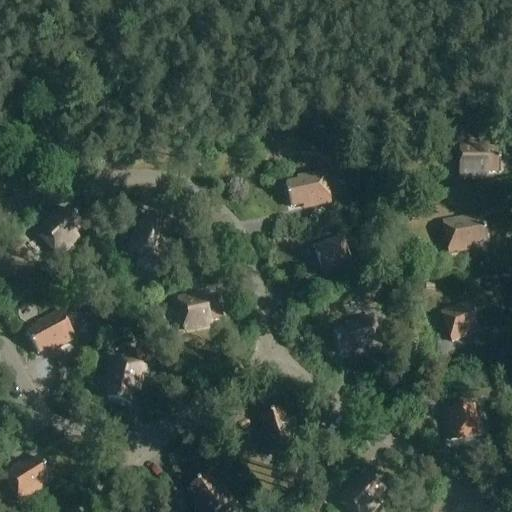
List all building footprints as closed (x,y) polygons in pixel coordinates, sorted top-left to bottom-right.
[(500,174),(500,151),(478,151),(478,147),(460,147),(459,178),(486,178),(486,174),(500,174)] [(424,166),(423,176),(451,177),(451,167),(424,166)] [(330,204),(324,174),(297,179),(298,183),(285,186),(290,209),(312,204),(312,208),(330,204)] [(84,227),(68,210),(52,225),(49,222),(36,234),(57,257),(77,239),(74,236),(84,227)] [(163,235),(168,223),(146,215),(139,236),(135,235),(129,252),(158,262),(167,237),(163,235)] [(487,244),(483,221),(461,225),(460,221),(442,225),(448,255),(475,250),(474,246),(487,244)] [(322,278),(352,268),(342,238),(312,248),(322,278)] [(59,261),(50,270),(56,276),(65,267),(59,261)] [(194,277),(175,281),(176,291),(196,287),(194,277)] [(222,320),(218,298),(196,302),(196,298),(178,301),(184,332),(210,327),(210,323),(222,320)] [(451,344),(480,332),(469,303),(440,315),(451,344)] [(58,349),(74,340),(60,313),(36,326),(38,329),(26,336),(37,356),(57,345),(58,349)] [(363,354),(380,349),(372,319),(346,326),(347,330),(334,333),(340,356),(362,350),(363,354)] [(92,331),(80,337),(85,346),(97,340),(92,331)] [(139,386),(143,368),(113,361),(106,387),(110,388),(107,400),(129,406),(135,385),(139,386)] [(426,399),(420,402),(425,412),(432,409),(426,399)] [(330,402),(320,410),(329,422),(339,414),(330,402)] [(450,442),(481,437),(476,406),(445,411),(450,442)] [(286,424),(282,411),(260,418),(267,439),(263,440),(268,458),(298,448),(290,422),(286,424)] [(40,486),(51,479),(38,459),(20,471),(18,468),(2,477),(19,504),(42,489),(40,486)] [(215,487),(207,476),(188,490),(201,508),(198,510),(199,511),(226,511),(234,506),(218,484),(215,487)] [(376,501),(385,492),(368,476),(353,492),(350,490),(338,503),(347,511),(371,511),(379,504),(376,501)] [(325,483),(317,492),(325,499),(333,490),(325,483)]
